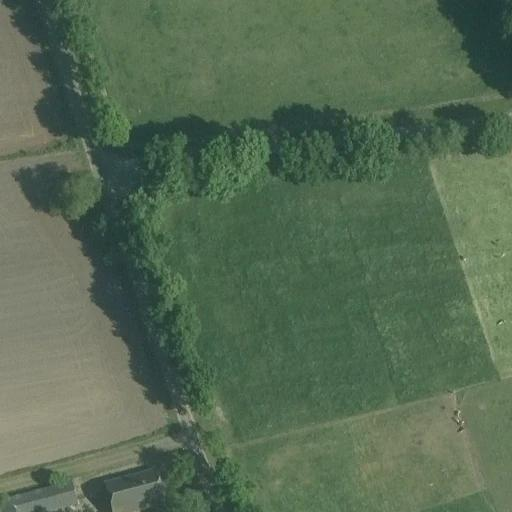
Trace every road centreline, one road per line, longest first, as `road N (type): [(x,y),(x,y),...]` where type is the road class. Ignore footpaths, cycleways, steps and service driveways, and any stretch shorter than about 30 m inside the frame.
road 1 (unclassified): [(98,169),(511,117)]
road 2 (unclassified): [(220,511),(98,169)]
road 3 (unclassified): [(98,169),(44,0)]
